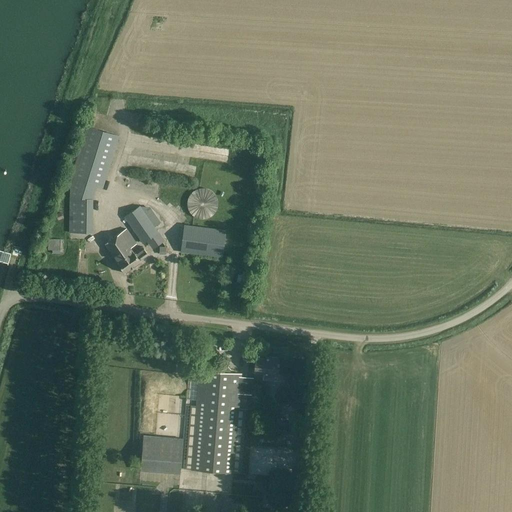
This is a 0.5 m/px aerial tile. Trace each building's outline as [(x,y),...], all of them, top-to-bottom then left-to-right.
[(118,136),(87,126),(71,178),(70,197),(69,233),(92,233),(93,197),(97,186),(102,188),(118,136)] [(229,161),(230,148),(210,146),(209,159),(229,161)] [(214,215),(219,207),(218,199),(214,192),(207,188),(198,188),(191,192),(187,200),(187,208),(192,215),(199,219),(207,219),(214,215)] [(150,207),(139,206),(124,217),(143,243),(158,232),(154,227),(161,222),(150,207)] [(226,231),(184,225),(180,252),(222,257),(226,231)] [(136,244),(126,229),(105,244),(118,262),(117,263),(125,273),(140,262),(139,261),(148,254),(143,247),(134,253),(133,252),(130,248),(136,244)] [(60,250),(60,239),(48,239),(48,250),(60,250)] [(237,275),(236,282),(244,283),(245,276),(237,275)] [(279,358),(265,357),(265,359),(255,358),(254,375),(263,376),(263,380),(277,381),(277,375),(278,375),(279,358)] [(241,374),(199,371),(199,372),(191,372),(188,399),(196,400),(196,406),(190,405),(185,469),(191,470),(233,473),(241,473),(246,410),(238,409),(240,393),(252,394),(253,378),(241,377),(241,374)] [(286,419),(276,418),(275,430),(285,430),(286,419)] [(183,439),(143,436),(140,470),(180,473),(183,439)]
